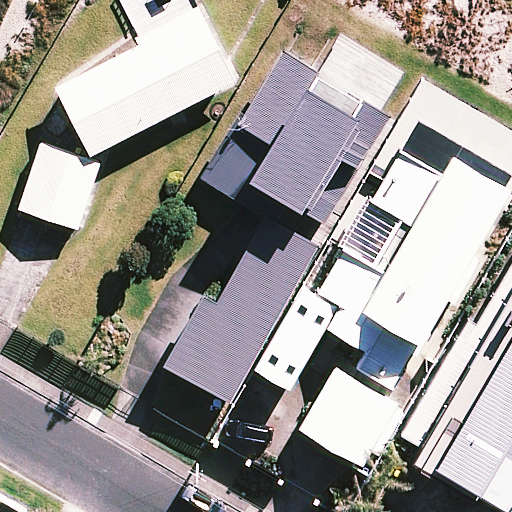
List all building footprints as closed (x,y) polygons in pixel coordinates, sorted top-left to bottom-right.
[(235,76),(195,0),(121,0),(142,39),(58,83),(94,150),(235,76)] [(405,79),(343,37),(322,66),(290,44),(202,173),(232,193),(251,166),(326,217),(353,178),(331,162),(343,145),(354,153),(405,79)] [(511,185),(511,172),(416,121),(375,198),(401,212),(373,265),(345,250),(311,313),(370,345),(356,370),(338,360),(303,425),(365,458),(402,389),(395,386),(447,290),(454,294),(511,185)] [(103,162),(42,142),(21,205),(81,226),(103,162)] [(320,243),(267,212),(218,298),(205,291),(166,359),(232,397),(320,243)] [(449,347),(405,430),(421,439),(414,451),(435,462),(441,450),(485,474),(478,487),(508,503),(511,497),(511,496),(511,258),(478,322),(466,315),(449,347)]
